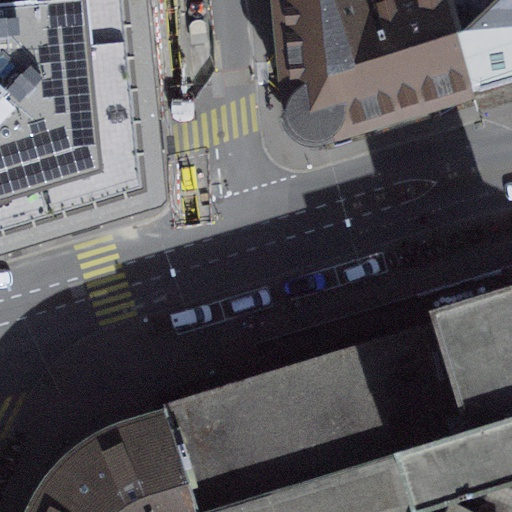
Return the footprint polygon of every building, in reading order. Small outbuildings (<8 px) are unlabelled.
[(24,3),(0,5),(0,230),(142,188),(123,0),(26,0),(24,0),(24,3)] [(278,0),(290,126),(312,140),(475,90),(446,0),(278,0)] [(511,0),(446,0),(475,90),(500,82),(511,78),(511,0)] [(401,511),(427,504),(511,478),(511,266),(410,296),(416,312),(161,389),(168,412),(197,511),(401,511)] [(197,511),(168,412),(151,418),(128,426),(107,433),(86,444),(71,457),(54,475),(41,494),(32,511),(197,511)] [(511,511),(511,478),(427,504),(422,511),(511,511)]
